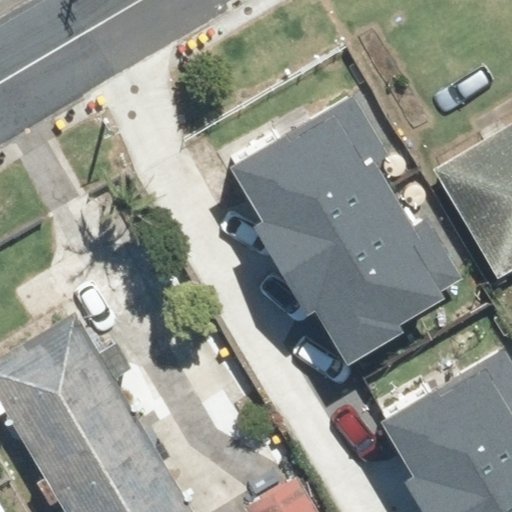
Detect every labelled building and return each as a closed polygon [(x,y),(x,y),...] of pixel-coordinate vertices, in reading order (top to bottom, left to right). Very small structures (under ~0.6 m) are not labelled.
[(350,71),(225,141),(254,191),(244,197),(272,245),(391,177),(369,139),(384,130),(350,71)] [(511,113),(434,158),(498,268),(511,260),(511,113)] [(309,286),(338,336),(462,265),(428,206),(413,215),(391,177),(272,245),(299,292),(309,286)] [(199,511),(75,304),(0,347),(0,405),(5,402),(44,468),(36,473),(50,496),(57,492),(69,511),(199,511)] [(511,341),(503,325),(378,396),(407,445),(397,451),(425,499),(511,449),(511,341)] [(511,511),(511,449),(425,499),(432,511),(511,511)] [(244,500),(250,511),(322,511),(297,469),(244,500)]
